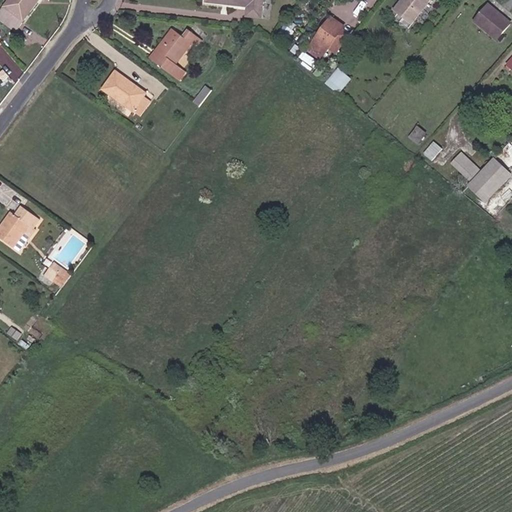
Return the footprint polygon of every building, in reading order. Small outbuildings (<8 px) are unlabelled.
[(6,0),(0,8),(0,14),(16,26),(35,0),(6,0)] [(224,0),(224,5),(244,8),(242,18),(258,21),(261,0),(224,0)] [(409,28),(430,0),(401,0),(391,14),(409,28)] [(486,8),(472,25),(495,44),(509,27),(486,8)] [(326,22),(339,32),(342,27),(329,18),(326,22)] [(339,32),(326,22),(309,47),(322,56),(339,32)] [(171,26),(165,35),(168,38),(155,56),(175,72),(182,64),(176,59),(190,40),(193,43),(199,35),(187,26),(181,34),(171,26)] [(168,38),(165,35),(151,54),(155,56),(168,38)] [(511,57),(503,68),(511,74),(511,73),(511,57)] [(115,68),(103,85),(134,106),(146,90),(115,68)] [(347,81),(334,71),(329,78),(342,88),(347,81)] [(420,157),(428,164),(439,152),(431,145),(420,157)] [(462,151),(452,164),(472,180),(482,167),(462,151)] [(511,171),(496,156),(469,184),(487,203),(511,177),(511,171)] [(24,227),(32,233),(43,218),(21,203),(16,210),(12,208),(0,223),(0,234),(12,244),(24,227)] [(20,248),(32,233),(24,227),(12,244),(20,248)] [(55,261),(45,276),(64,288),(73,274),(55,261)]
